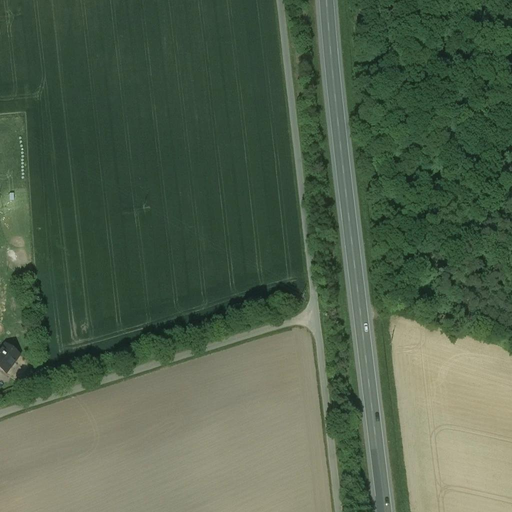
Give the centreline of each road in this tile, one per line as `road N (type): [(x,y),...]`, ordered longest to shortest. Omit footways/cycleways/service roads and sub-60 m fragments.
road 1 (primary): [(326,0),(383,511)]
road 2 (unclassified): [(0,414),(314,316)]
road 3 (unclassified): [(314,316),(277,0)]
road 4 (unclassified): [(332,511),(314,316)]
